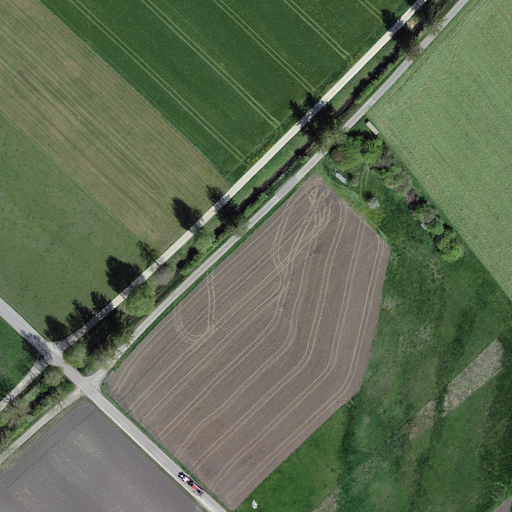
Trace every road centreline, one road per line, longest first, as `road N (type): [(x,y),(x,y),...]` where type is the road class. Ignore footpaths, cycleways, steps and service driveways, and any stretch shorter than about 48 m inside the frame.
road 1 (track): [(422,0),(0,403)]
road 2 (track): [(474,0),(88,386)]
road 3 (unclassified): [(221,511),(0,307)]
